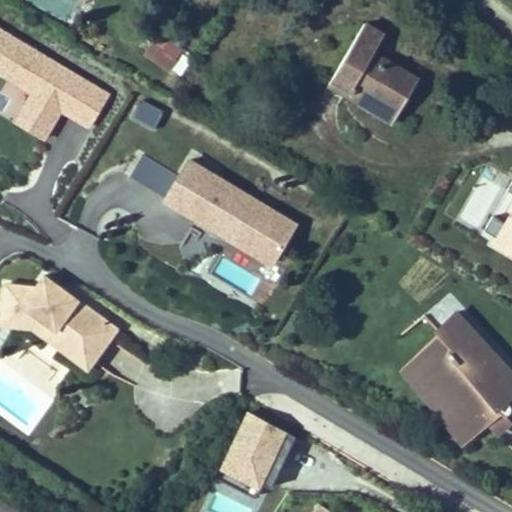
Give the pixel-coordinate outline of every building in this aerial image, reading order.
[(418,78),(373,53),(384,34),(364,22),(326,89),(391,126),(418,78)] [(111,93),(0,28),(0,78),(29,95),(13,123),(45,142),(61,114),(89,130),(111,93)] [(144,55),(168,72),(183,51),(158,34),(144,55)] [(135,118),(155,129),(164,112),(144,101),(135,118)] [(141,155),(130,178),(163,194),(174,171),(141,155)] [(271,269),(298,225),(189,159),(162,204),(271,269)] [(511,207),(502,224),(494,238),(493,240),(511,250),(511,207)] [(483,232),(494,238),(502,224),(492,218),(483,232)] [(3,287),(0,315),(0,319),(33,324),(50,336),(53,332),(79,351),(100,321),(74,302),(71,306),(62,299),(64,295),(41,279),(33,291),(3,287)] [(437,322),(461,305),(451,292),(428,310),(437,322)] [(74,302),(64,295),(62,299),(71,306),(74,302)] [(511,396),(511,373),(456,311),(433,331),(438,337),(449,350),(421,374),(473,432),(495,412),(496,414),(499,415),(501,414),(503,413),(505,411),(505,409),(505,407),(503,404),(511,396)] [(0,319),(0,327),(30,331),(86,371),(114,331),(100,321),(79,351),(53,332),(50,336),(33,324),(0,319)] [(449,350),(438,337),(399,372),(462,441),(473,432),(421,374),(449,350)] [(286,434),(286,433),(246,413),(216,473),(221,475),(218,481),(252,498),(255,492),(257,493),(260,486),(270,491),(295,439),(286,434)] [(330,511),(318,503),(312,511),(330,511)]
